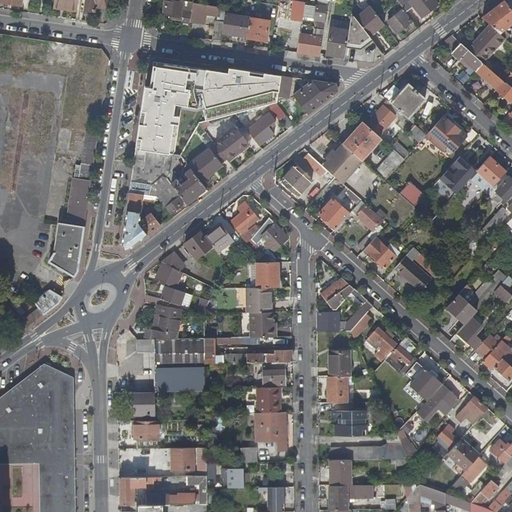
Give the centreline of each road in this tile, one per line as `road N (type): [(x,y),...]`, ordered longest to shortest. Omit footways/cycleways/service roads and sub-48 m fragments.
road 1 (residential): [(307,231),(306,511)]
road 2 (residential): [(511,413),(307,231)]
road 3 (residential): [(371,80),(128,40)]
road 4 (residential): [(128,40),(88,280)]
road 5 (secondary): [(371,80),(246,176)]
road 6 (residential): [(406,52),(511,147)]
road 7 (secondary): [(99,371),(99,511)]
road 8 (secondary): [(246,176),(142,258)]
road 9 (residential): [(128,40),(0,21)]
